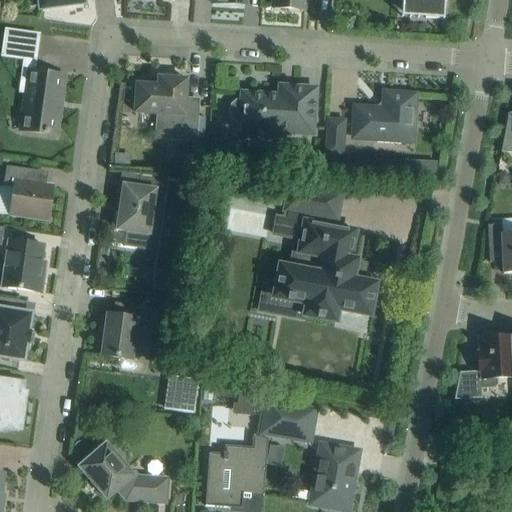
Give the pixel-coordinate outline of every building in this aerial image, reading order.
[(304,10),(304,0),(272,0),(272,7),(262,6),(262,7),(304,10)] [(401,0),(401,9),(425,11),(424,19),(443,20),(444,0),(401,0)] [(2,56),(34,60),(38,36),(6,31),(2,56)] [(20,131),(55,136),(59,109),(56,109),(58,100),(60,101),(63,77),(28,72),(20,131)] [(196,143),(198,107),(184,106),(186,80),(180,80),(181,76),(163,75),(163,79),(158,79),(157,87),(136,85),(134,113),(167,116),(165,140),(178,141),(177,142),(196,143)] [(238,130),(312,135),(315,89),(290,87),(290,89),(291,89),(290,97),(279,96),(278,96),(241,94),(241,100),(240,100),(234,101),(230,105),(228,111),(229,117),(233,122),(239,124),(238,130)] [(385,106),(378,112),(378,111),(355,109),(353,138),(376,140),(376,143),(401,144),(401,141),(411,142),(411,130),(414,130),(416,108),(413,108),(413,96),(384,94),(384,105),(385,106)] [(327,120),(324,156),(342,157),(344,121),(327,120)] [(511,120),(506,120),(500,153),(511,153),(511,120)] [(77,174),(77,164),(60,164),(60,175),(77,174)] [(0,186),(0,213),(9,215),(37,219),(47,221),(48,215),(52,187),(45,186),(37,185),(38,172),(6,168),(3,187),(0,186)] [(115,211),(115,213),(119,214),(116,230),(126,232),(123,247),(125,248),(126,245),(146,248),(148,235),(152,207),(160,208),(164,179),(139,175),(137,188),(123,186),(119,212),(115,211)] [(349,260),(354,232),(333,228),(334,221),(336,222),(342,194),(314,189),(313,192),(288,187),(283,212),(285,212),(284,218),(284,220),(304,224),(302,234),(300,243),(298,253),(292,252),(289,269),(279,267),(277,279),(273,299),(286,301),(286,303),(292,304),(293,302),(302,304),(306,305),(304,316),(305,317),(316,319),(316,320),(322,321),(323,320),(335,322),(337,311),(369,317),(375,285),(363,283),(352,281),(355,262),(356,262),(349,260)] [(247,220),(274,222),(275,206),(248,203),(247,220)] [(511,233),(501,235),(501,225),(487,226),(489,263),(490,263),(489,252),(501,252),(502,274),(511,273),(511,233)] [(7,242),(1,288),(40,293),(43,276),(39,275),(43,247),(7,242)] [(17,303),(25,304),(25,303),(0,298),(0,357),(22,361),(25,345),(28,345),(30,334),(30,332),(27,332),(30,316),(15,313),(17,303)] [(158,310),(120,305),(118,318),(107,316),(105,330),(102,329),(102,331),(105,331),(103,341),(100,343),(99,351),(101,354),(101,356),(136,361),(138,343),(133,343),(136,321),(156,324),(158,310)] [(511,378),(509,338),(503,339),(501,336),(490,336),(488,339),(479,340),(480,354),(477,355),(478,372),(459,373),(454,400),(481,399),(480,389),(493,388),(496,385),(496,379),(511,378)] [(393,374),(395,362),(375,358),(373,371),(393,374)] [(9,384),(0,382),(0,429),(11,431),(12,427),(18,428),(23,392),(8,390),(9,384)] [(264,394),(254,393),(251,411),(251,410),(251,412),(260,413),(264,394)] [(262,434),(309,442),(314,411),(267,403),(262,434)] [(204,507),(241,509),(242,494),(261,496),(263,496),(267,438),(253,438),(252,449),(225,447),(225,453),(222,453),(222,456),(209,455),(209,454),(208,454),(204,507)] [(86,480),(88,480),(93,484),(94,483),(100,489),(98,491),(106,500),(116,491),(125,501),(165,504),(167,479),(137,477),(134,474),(132,476),(119,461),(118,458),(116,454),(114,451),(111,449),(107,448),(105,445),(90,458),(87,457),(83,461),(83,464),(78,468),(83,473),(82,476),(86,480)] [(347,511),(351,493),(348,492),(350,482),(352,483),(358,453),(320,446),(310,505),(327,508),(327,509),(327,508),(329,511),(342,511),(344,511),(347,511)]
